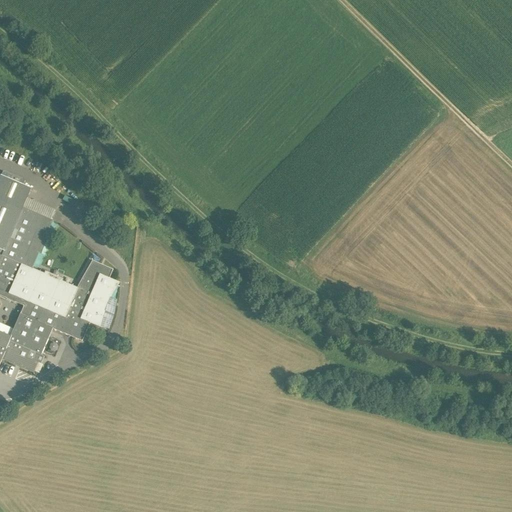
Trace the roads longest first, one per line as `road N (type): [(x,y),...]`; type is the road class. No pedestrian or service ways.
road 1 (track): [(0,20),(295,289),(413,339),(511,359)]
road 2 (track): [(341,0),(511,164)]
